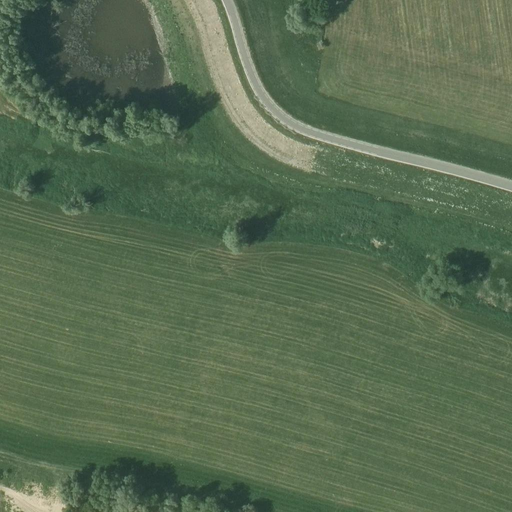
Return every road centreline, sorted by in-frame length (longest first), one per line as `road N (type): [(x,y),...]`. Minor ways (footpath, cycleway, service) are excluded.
road 1 (unclassified): [(511,187),(287,122),(258,88),(230,0)]
road 2 (track): [(305,511),(208,478),(0,430)]
